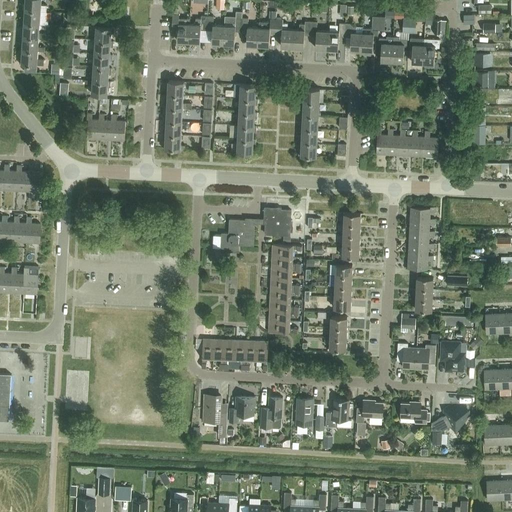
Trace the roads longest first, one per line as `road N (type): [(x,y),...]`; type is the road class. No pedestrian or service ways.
road 1 (residential): [(145,174),(148,79),(163,61),(356,70),(354,184)]
road 2 (residential): [(384,384),(195,371),(198,177)]
road 3 (residential): [(384,384),(390,185)]
road 4 (residential): [(448,188),(452,0)]
road 5 (unknown): [(252,210),(254,317),(192,322)]
road 6 (unclassified): [(57,338),(67,172)]
road 7 (tertiary): [(354,184),(198,177)]
